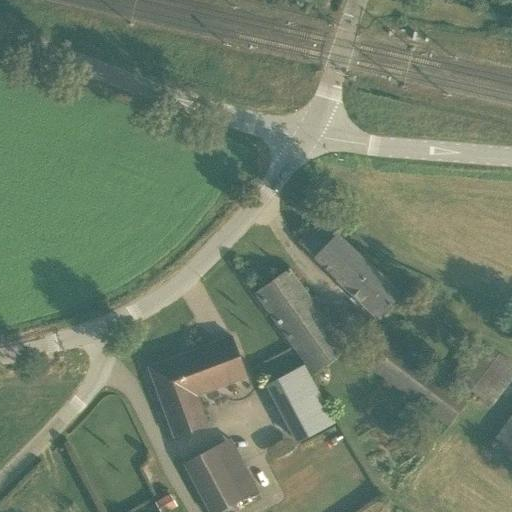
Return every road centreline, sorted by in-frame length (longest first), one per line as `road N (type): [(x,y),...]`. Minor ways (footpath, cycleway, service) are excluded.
road 1 (unclassified): [(305,136),(209,111),(0,36)]
road 2 (unclassified): [(95,335),(194,279),(305,136)]
road 3 (unclassified): [(511,158),(305,136)]
road 4 (unclassified): [(0,478),(107,379),(95,335)]
road 5 (track): [(199,511),(126,386),(107,379)]
road 6 (unclassified): [(305,136),(328,93),(356,0)]
